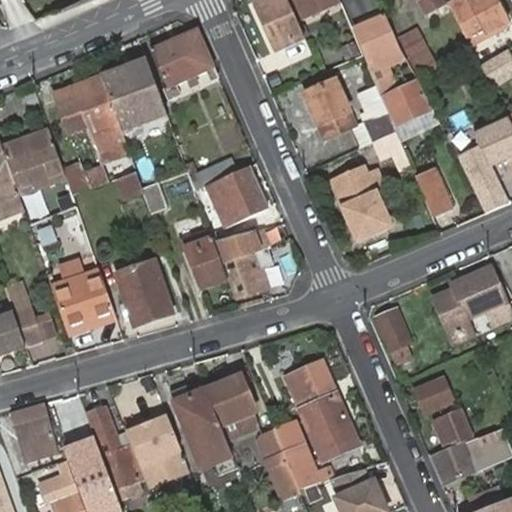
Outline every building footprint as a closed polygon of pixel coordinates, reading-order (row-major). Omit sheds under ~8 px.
[(305,42),(298,26),(285,0),(277,0),(257,10),(278,54),(305,42)] [(323,0),(285,0),(298,26),(307,22),(297,1),(299,0),(321,0),(322,1),(323,0)] [(417,0),(426,17),(445,7),(440,0),(417,0)] [(468,0),(449,10),(471,51),(511,29),(494,0),(468,0)] [(399,51),(384,17),(353,30),(369,64),(399,51)] [(219,79),(197,30),(150,51),(172,99),(180,97),(175,87),(206,73),(210,83),(219,79)] [(400,40),(415,71),(429,65),(423,52),(426,50),(418,32),(400,40)] [(491,89),(511,77),(511,56),(507,49),(478,66),(491,89)] [(399,51),(369,64),(370,67),(377,63),(380,70),(399,62),(403,61),(399,51)] [(408,65),(405,59),(403,61),(399,62),(403,68),(408,65)] [(119,131),(166,116),(147,63),(131,68),(132,72),(127,73),(127,71),(101,80),(119,131)] [(370,67),(367,68),(377,91),(393,128),(431,111),(417,82),(390,95),(380,70),(377,63),(370,67)] [(101,80),(100,78),(53,95),(61,118),(80,111),(96,156),(117,148),(127,177),(134,174),(119,131),(101,80)] [(330,140),(355,130),(335,84),(304,98),(314,122),(321,119),(330,140)] [(363,149),(372,145),(395,134),(393,128),(377,91),(359,99),(366,116),(360,119),(363,125),(355,130),(363,149)] [(3,97),(0,98),(0,121),(10,118),(3,97)] [(321,119),(314,122),(323,143),(330,140),(321,119)] [(475,138),(487,166),(506,157),(498,141),(493,130),(475,138)] [(19,199),(65,182),(62,173),(49,136),(48,133),(2,149),(19,199)] [(485,213),(504,205),(487,166),(475,138),(472,133),(453,142),(485,213)] [(410,168),(402,151),(395,134),(372,145),(379,161),(393,155),(401,172),(410,168)] [(511,168),(511,167),(511,134),(498,141),(506,157),(511,168)] [(426,146),(407,151),(413,173),(433,168),(426,146)] [(0,220),(0,221),(21,214),(0,151),(0,220)] [(207,187),(239,173),(233,160),(196,176),(201,190),(207,187)] [(65,182),(71,199),(99,188),(107,185),(100,170),(82,177),(78,166),(62,173),(65,182)] [(268,212),(249,169),(239,173),(207,187),(226,230),(268,212)] [(332,184),(357,241),(390,226),(377,197),(387,192),(378,172),(368,176),(364,169),(332,184)] [(434,170),(415,179),(432,219),(450,210),(434,170)] [(142,195),(140,190),(134,174),(127,177),(114,182),(120,203),(134,198),(142,195)] [(164,210),(155,184),(146,188),(140,190),(142,195),(149,216),(164,210)] [(144,223),(134,198),(120,203),(129,229),(144,223)] [(51,225),(35,230),(41,247),(57,242),(51,225)] [(263,232),(253,234),(257,249),(267,247),(263,232)] [(253,234),(218,244),(238,302),(267,292),(252,251),(257,249),(253,234)] [(225,274),(212,240),(198,245),(194,237),(179,243),(183,253),(186,251),(197,284),(225,274)] [(114,277),(132,329),(170,315),(152,264),(114,277)] [(497,308),(505,304),(495,282),(490,271),(452,287),(454,292),(434,301),(453,345),(477,336),(470,319),(484,313),(486,316),(498,311),(497,308)] [(66,335),(86,329),(83,319),(109,310),(96,272),(50,288),(66,335)] [(227,283),(225,274),(197,284),(201,293),(227,283)] [(505,304),(511,301),(500,280),(495,282),(505,304)] [(29,288),(39,315),(53,309),(44,281),(29,288)] [(20,282),(3,288),(12,313),(29,306),(20,282)] [(511,320),(511,318),(505,304),(497,308),(498,311),(486,316),(484,317),(489,330),(511,320)] [(29,306),(12,313),(13,315),(18,329),(24,347),(41,342),(33,318),(29,306)] [(86,329),(113,320),(109,310),(83,319),(86,329)] [(382,318),(397,367),(413,362),(408,346),(412,345),(401,312),(382,318)] [(48,313),(33,318),(41,342),(57,337),(48,313)] [(0,357),(25,349),(24,347),(18,329),(13,315),(0,319),(0,357)] [(322,463),(359,447),(323,363),(285,380),(322,463)] [(241,378),(224,384),(227,391),(243,385),(241,378)] [(414,390),(425,414),(453,402),(441,378),(414,390)] [(224,384),(205,392),(220,427),(236,422),(240,432),(256,425),(252,414),(255,413),(243,385),(227,391),(224,384)] [(220,427),(205,392),(175,405),(199,464),(230,451),(220,427)] [(43,406),(8,416),(24,465),(51,456),(52,461),(58,459),(43,406)] [(148,493),(128,443),(119,447),(104,407),(84,415),(94,438),(119,505),(148,493)] [(448,448),(471,438),(460,411),(437,420),(448,448)] [(166,417),(124,434),(128,443),(148,493),(189,474),(166,417)] [(293,425),(275,431),(276,433),(299,491),(318,484),(293,425)] [(429,455),(442,484),(510,456),(499,432),(450,451),(448,448),(429,455)] [(299,491),(276,433),(256,442),(282,504),(302,496),(299,491)] [(94,438),(62,450),(85,511),(121,511),(119,505),(94,438)] [(201,470),(232,456),(230,451),(199,464),(201,470)] [(83,511),(69,475),(65,464),(58,467),(62,478),(39,487),(46,506),(54,503),(57,511),(83,511)] [(369,467),(334,483),(341,499),(336,501),(340,511),(394,511),(378,475),(374,477),(369,467)] [(14,511),(0,472),(0,511),(14,511)] [(470,499),(475,511),(502,501),(497,489),(470,499)] [(480,511),(510,511),(506,502),(480,511)]
